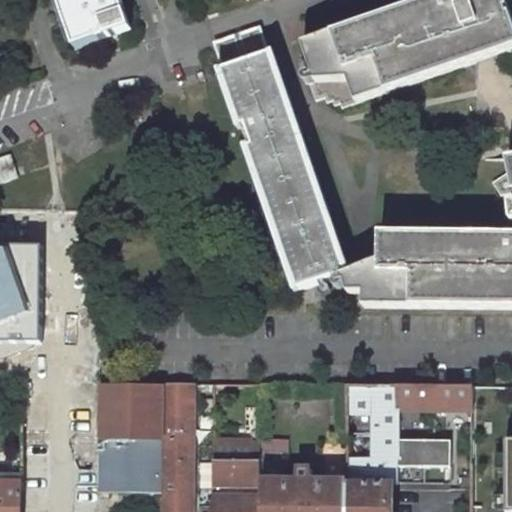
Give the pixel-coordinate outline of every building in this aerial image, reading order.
[(53,0),(74,61),(133,40),(119,0),(53,0)] [(511,0),(435,0),(304,46),(317,83),(311,85),(317,102),(326,99),(328,105),(334,103),(335,107),(341,105),(344,110),(511,51),(511,0)] [(258,32),(219,45),(247,126),(258,159),(269,191),(274,189),(285,220),(280,222),(288,245),(293,243),(297,255),(292,257),(304,290),(343,277),(328,234),(323,236),(312,204),(317,203),(301,158),(300,159),(297,160),(290,139),(294,138),(258,32)] [(17,172),(11,155),(0,158),(0,185),(19,178),(17,172)] [(511,160),(508,162),(510,172),(493,184),(502,197),(511,195),(511,205),(511,206),(511,216),(511,236),(381,235),(381,263),(343,277),(350,294),(365,294),(365,308),(511,310),(511,160)] [(0,360),(22,352),(32,348),(43,348),(44,249),(3,248),(0,255),(0,256),(0,360)] [(125,384),(125,368),(103,367),(103,384),(125,384)] [(192,511),(195,386),(166,386),(166,387),(165,494),(164,511),(192,511)] [(166,387),(127,387),(127,406),(104,406),(102,495),(123,495),(165,494),(166,387)] [(127,387),(104,387),(104,406),(127,406),(127,387)] [(474,511),(475,442),(475,388),(346,387),(347,483),(346,511),(392,511),(392,461),(399,461),(399,412),(443,412),(440,485),(439,511),(474,511)] [(229,388),(215,388),(215,393),(215,400),(215,403),(229,403),(229,388)] [(215,403),(215,400),(206,399),(205,415),(215,415),(215,403)] [(443,412),(399,412),(399,461),(399,485),(440,485),(443,412)] [(214,447),(215,421),(204,421),(204,446),(214,447)] [(289,440),(266,440),(266,451),(289,451),(289,440)] [(511,511),(511,446),(493,447),(494,511),(511,511)] [(214,477),(214,463),(214,457),(204,457),(204,477),(214,477)] [(212,511),(262,511),(262,488),(263,482),(263,464),(214,463),(214,477),(213,482),(213,495),(212,511)] [(297,483),(263,482),(262,488),(262,511),(346,511),(347,483),(313,482),(313,471),(298,471),(297,483)] [(213,495),(213,482),(203,482),(203,495),(213,495)] [(0,511),(24,511),(25,484),(0,483),(0,511)]
